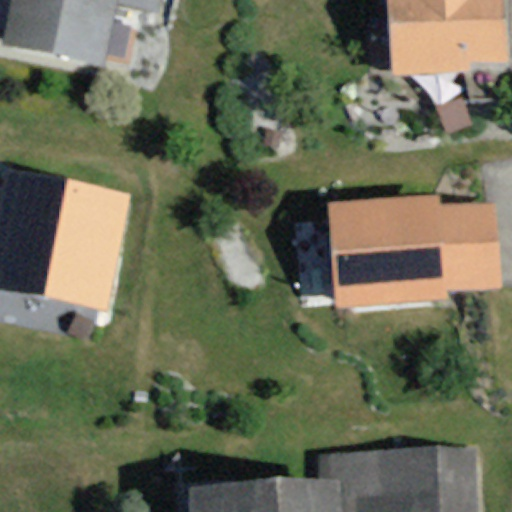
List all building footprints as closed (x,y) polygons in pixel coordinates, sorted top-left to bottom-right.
[(115,0),(8,0),(0,38),(0,41),(102,63),(115,0)] [(383,0),(387,60),(502,53),(498,0),(383,0)] [(0,288),(107,312),(133,194),(11,167),(8,183),(0,218),(0,288)] [(491,192),(326,203),(333,293),(498,281),(491,192)] [(465,445),(320,453),(322,492),(195,499),(195,511),(463,511),(469,511),(465,445)]
